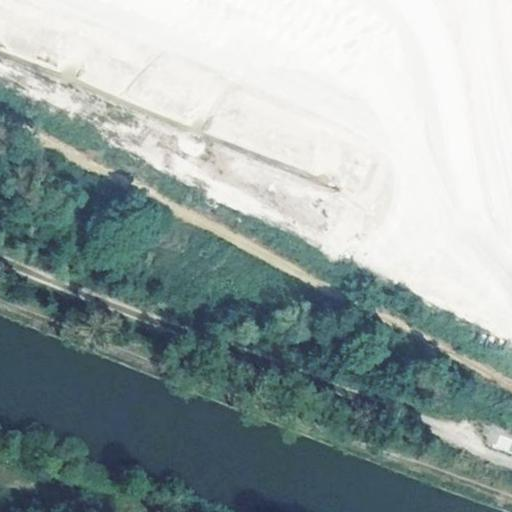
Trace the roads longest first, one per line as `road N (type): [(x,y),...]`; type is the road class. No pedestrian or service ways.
road 1 (track): [(0,300),(422,466)]
road 2 (track): [(505,132),(268,0)]
road 3 (track): [(377,404),(511,461)]
